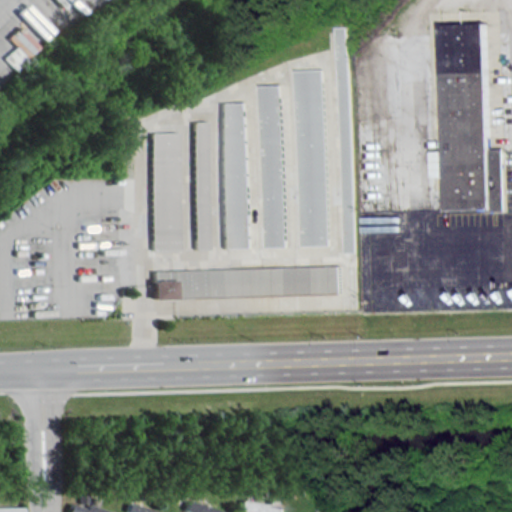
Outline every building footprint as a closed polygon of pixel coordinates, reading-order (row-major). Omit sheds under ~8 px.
[(442,26),(486,25),(490,149),(505,148),(507,212),(447,214),(446,178),(433,178),(432,151),(446,151),(442,26)] [(349,26),(338,26),(346,252),(356,252),(349,26)] [(324,69),(296,70),(302,246),(330,245),(324,69)] [(261,85),(282,84),(287,246),(266,247),(261,85)] [(218,102),(245,102),(250,247),(222,247),(218,102)] [(190,121),(204,121),(207,248),(193,248),(190,121)] [(147,132),(174,132),(177,248),(150,249),(147,132)] [(151,270),(340,264),(341,292),(152,298),(151,270)]
